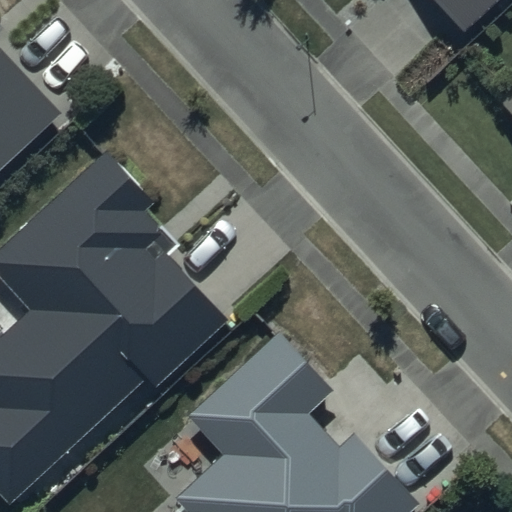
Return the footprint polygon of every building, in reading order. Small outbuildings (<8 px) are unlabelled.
[(448,0),(463,17),(483,0),(448,0)] [(0,11),(3,9),(0,6),(0,159),(59,101),(0,30),(0,11)] [(511,77),(501,86),(511,98),(511,77)] [(105,140),(0,237),(0,265),(30,299),(0,326),(0,482),(9,493),(145,369),(155,379),(229,308),(165,239),(156,247),(145,237),(165,219),(147,199),(155,190),(105,140)] [(331,378),(278,320),(187,404),(223,444),(175,488),(188,502),(177,511),(397,511),(418,493),(353,423),(339,436),(307,400),(331,378)]
